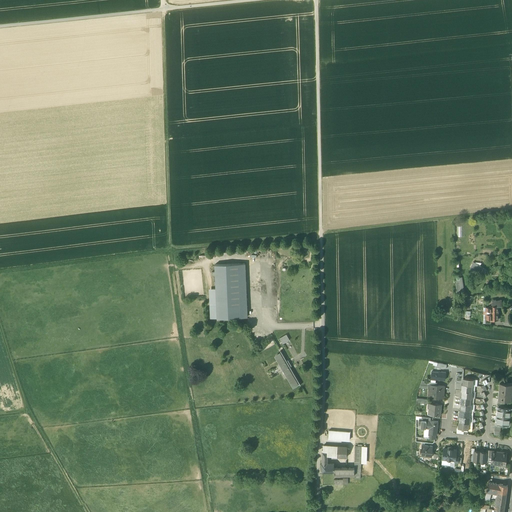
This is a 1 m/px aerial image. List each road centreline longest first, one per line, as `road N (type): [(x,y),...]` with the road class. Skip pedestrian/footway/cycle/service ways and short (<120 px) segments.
road 1 (track): [(0,271),(169,251),(211,511)]
road 2 (track): [(321,234),(169,251),(162,9)]
road 3 (track): [(315,0),(321,234)]
road 4 (track): [(85,511),(29,411),(0,323)]
road 5 (track): [(511,211),(321,234)]
road 6 (track): [(162,9),(0,26)]
